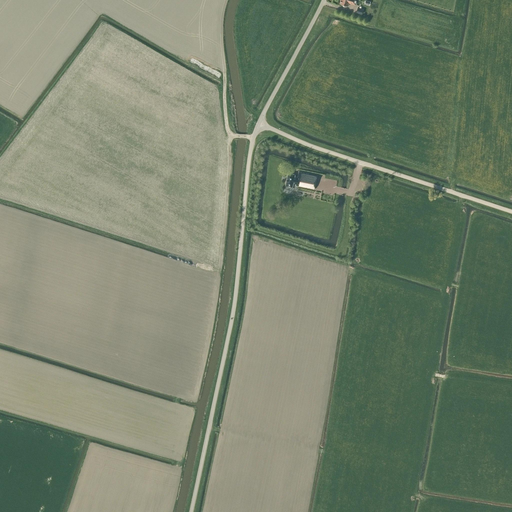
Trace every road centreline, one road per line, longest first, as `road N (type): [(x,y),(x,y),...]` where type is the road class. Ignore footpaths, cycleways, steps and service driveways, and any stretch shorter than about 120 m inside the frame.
road 1 (unclassified): [(190,511),(230,326),(258,123)]
road 2 (unclassified): [(511,212),(258,123)]
road 3 (unclassified): [(258,123),(323,0)]
